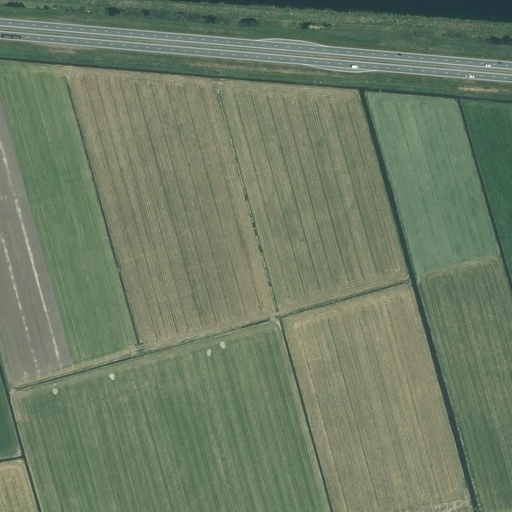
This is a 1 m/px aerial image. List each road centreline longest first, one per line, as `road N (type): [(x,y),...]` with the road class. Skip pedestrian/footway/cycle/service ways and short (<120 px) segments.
road 1 (trunk): [(511,66),(0,22)]
road 2 (trunk): [(0,35),(511,78)]
